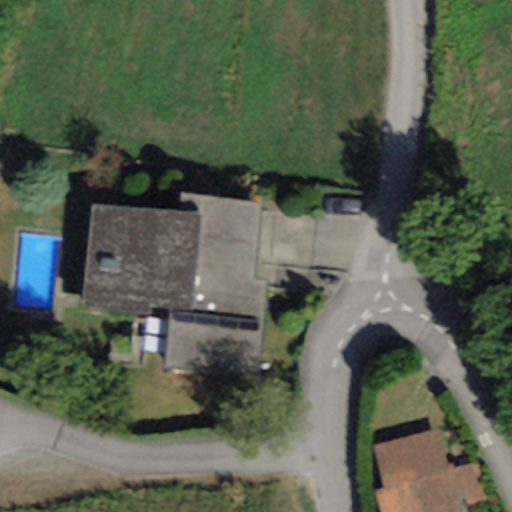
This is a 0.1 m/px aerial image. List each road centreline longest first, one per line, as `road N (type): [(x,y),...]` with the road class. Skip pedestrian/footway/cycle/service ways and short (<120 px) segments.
road 1 (residential): [(331,455),(0,469)]
road 2 (residential): [(386,299),(406,0)]
road 3 (unclassified): [(511,464),(452,329),(435,313),(386,299)]
road 4 (residential): [(331,455),(333,345),(344,325),(386,299)]
